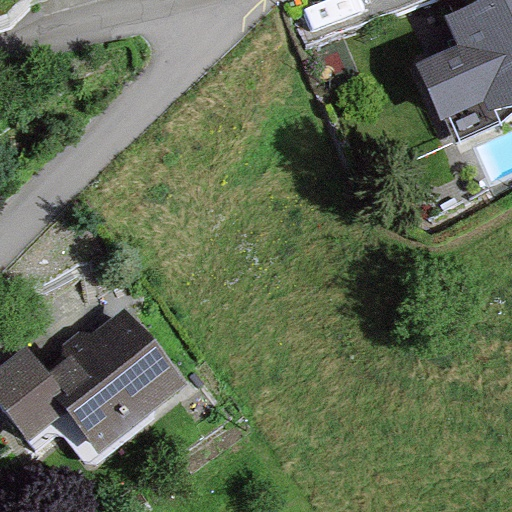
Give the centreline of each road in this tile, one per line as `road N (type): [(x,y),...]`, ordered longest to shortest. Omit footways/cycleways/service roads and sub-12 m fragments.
road 1 (residential): [(182,8),(176,60),(165,78),(0,246)]
road 2 (residential): [(182,8),(0,51)]
